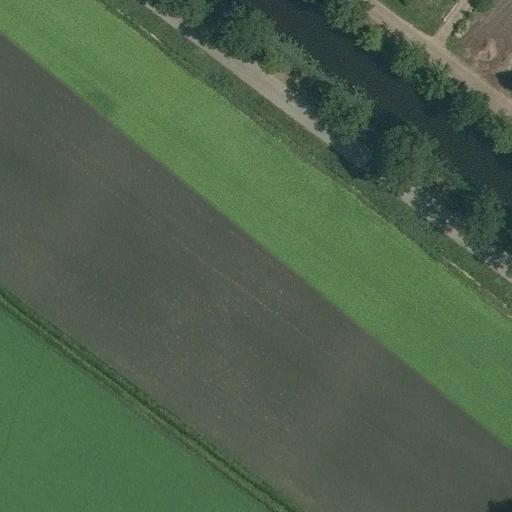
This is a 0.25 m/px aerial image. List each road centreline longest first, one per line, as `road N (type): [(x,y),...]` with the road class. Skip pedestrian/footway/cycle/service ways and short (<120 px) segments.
road 1 (tertiary): [(511,272),(152,0)]
road 2 (unclassified): [(511,114),(360,0)]
